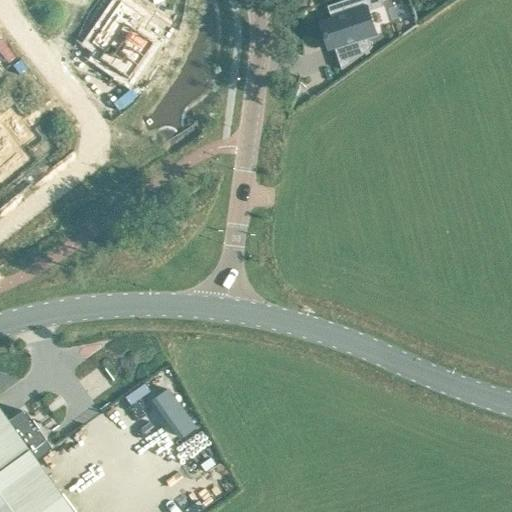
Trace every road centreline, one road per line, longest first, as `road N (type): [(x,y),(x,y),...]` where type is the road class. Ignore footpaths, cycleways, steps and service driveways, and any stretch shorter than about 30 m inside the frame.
road 1 (residential): [(4,0),(105,147),(0,228)]
road 2 (tertiary): [(225,306),(261,49),(252,0)]
road 3 (secondary): [(225,306),(354,342),(511,401)]
road 4 (secondary): [(0,328),(158,304),(225,306)]
